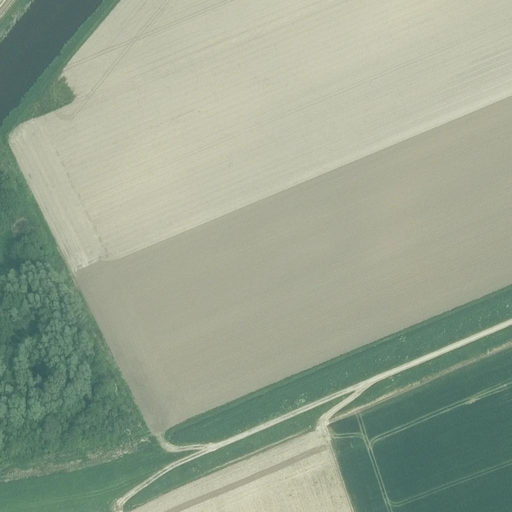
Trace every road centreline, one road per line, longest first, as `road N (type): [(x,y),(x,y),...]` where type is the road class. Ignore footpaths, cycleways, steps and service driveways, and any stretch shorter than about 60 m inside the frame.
road 1 (track): [(369,382),(178,463),(125,498),(118,511)]
road 2 (track): [(511,322),(369,382),(327,415),(322,431)]
